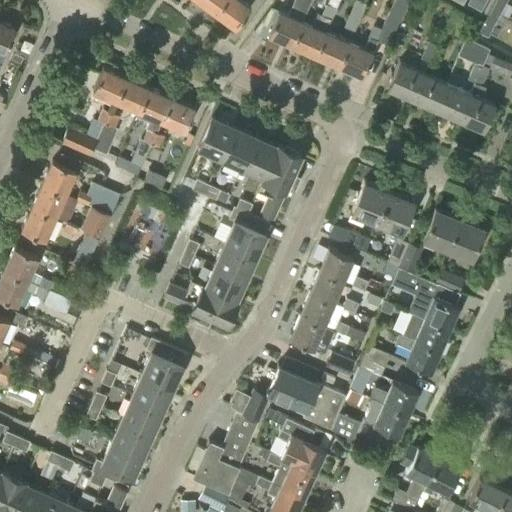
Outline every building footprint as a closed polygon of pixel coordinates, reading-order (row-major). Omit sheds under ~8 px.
[(199,0),(214,11),(221,0),(199,0)] [(242,0),(221,0),(214,11),(234,26),(250,5),(242,0)] [(291,43),(302,19),(310,0),(292,0),(287,12),(277,8),(266,32),(291,43)] [(335,7),(338,0),(327,0),(327,3),(325,3),(321,13),(317,12),(313,23),(302,19),(291,43),(314,53),(324,29),(327,30),(336,8),(335,7)] [(389,45),(408,0),(393,0),(381,28),(372,24),(368,35),(369,35),(364,46),(348,39),(337,63),(361,74),(376,40),(389,45)] [(354,30),(366,3),(358,0),(354,0),(343,25),(354,30)] [(480,9),(484,0),(467,0),(467,2),(480,9)] [(507,17),(511,8),(511,5),(506,2),(506,0),(495,0),(491,9),(499,13),(500,13),(507,17)] [(487,35),(499,13),(491,9),(479,31),(487,35)] [(0,64),(1,65),(7,52),(4,51),(14,27),(0,21),(0,64)] [(337,63),(348,39),(327,30),(324,29),(314,53),(337,63)] [(421,54),(420,56),(427,59),(434,42),(428,39),(421,54)] [(434,42),(427,59),(435,63),(435,62),(442,46),(434,42)] [(478,43),(471,59),(475,61),(476,59),(482,62),(483,63),(483,61),(487,53),(489,48),(478,43)] [(511,73),(511,63),(487,53),(483,61),(511,73)] [(410,96),(422,69),(398,58),(386,85),(410,96)] [(468,76),(474,79),(475,79),(482,62),(476,59),(475,61),(468,76)] [(470,90),(457,117),(481,128),(493,100),(480,94),(484,85),(480,83),(488,65),(483,63),(482,62),(475,79),(474,79),(469,90),(470,90)] [(115,101),(125,77),(102,67),(92,90),(115,101)] [(446,79),(422,69),(410,96),(434,107),(446,79)] [(137,110),(148,87),(125,77),(115,101),(137,110)] [(446,79),(434,107),(457,117),(470,90),(469,90),(447,80),(446,79)] [(140,166),(170,97),(148,87),(137,110),(135,115),(149,121),(146,127),(149,128),(143,140),(140,139),(131,161),(140,166)] [(184,130),(194,107),(170,97),(140,166),(141,166),(151,143),(160,147),(165,136),(156,132),(161,120),(184,130)] [(94,148),(110,111),(103,109),(99,119),(94,117),(87,134),(67,124),(60,140),(89,153),(92,147),(94,148)] [(106,153),(118,127),(114,125),(118,115),(110,111),(94,148),(106,153)] [(237,163),(251,132),(211,114),(197,145),(237,163)] [(262,174),(276,143),(251,132),(237,163),(262,174)] [(290,190),(294,181),(293,181),(297,174),(292,172),(301,152),(277,141),(276,143),(262,174),(256,188),(268,193),(260,210),(272,215),(285,188),(290,190)] [(65,192),(75,169),(52,159),(42,182),(65,192)] [(196,177),(192,186),(203,191),(207,182),(196,177)] [(377,222),(390,190),(365,180),(352,212),(377,222)] [(55,215),(65,192),(42,182),(32,204),(55,215)] [(215,196),(219,187),(207,182),(203,191),(215,196)] [(87,204),(91,194),(80,189),(75,198),(87,204)] [(402,232),(415,200),(390,190),(377,222),(402,232)] [(246,210),(251,201),(239,195),(234,205),(246,210)] [(80,226),(99,234),(109,212),(90,203),(80,226)] [(44,238),(55,215),(32,204),(21,228),(44,238)] [(258,246),(265,231),(264,231),(269,220),(246,210),(234,205),(233,204),(228,216),(233,219),(227,233),(258,246)] [(222,205),(219,211),(228,215),(231,209),(222,205)] [(449,248),(460,218),(436,208),(424,237),(449,248)] [(473,257),(485,228),(460,218),(449,248),(473,257)] [(78,225),(66,220),(62,228),(74,233),(78,225)] [(365,251),(370,239),(347,229),(342,241),(365,251)] [(247,271),(258,246),(227,233),(216,258),(247,271)] [(399,265),(409,241),(396,236),(386,260),(399,265)] [(189,237),(183,249),(193,253),(198,241),(189,237)] [(413,271),(422,247),(409,241),(399,265),(413,271)] [(26,278),(37,254),(14,244),(3,268),(26,278)] [(328,246),(318,269),(343,279),(353,256),(328,246)] [(193,253),(183,249),(178,260),(187,264),(193,253)] [(236,295),(247,271),(216,258),(205,282),(236,295)] [(414,310),(425,315),(450,326),(460,304),(437,294),(442,283),(421,274),(399,265),(391,284),(397,287),(404,285),(406,281),(414,284),(412,287),(418,290),(419,289),(423,290),(414,310)] [(38,284),(26,278),(3,268),(0,274),(0,294),(16,302),(23,286),(45,296),(43,300),(65,310),(71,298),(49,288),(38,283),(38,284)] [(459,289),(464,277),(441,268),(436,280),(459,289)] [(333,302),(334,301),(343,279),(318,269),(309,291),(333,302)] [(49,288),(53,279),(42,274),(38,283),(49,288)] [(364,289),(368,279),(355,274),(351,283),(364,289)] [(204,283),(191,277),(186,288),(169,281),(164,293),(191,305),(189,311),(197,315),(198,314),(205,317),(207,312),(227,321),(237,298),(236,297),(236,295),(205,282),(204,283)] [(333,302),(309,291),(299,312),(361,339),(365,330),(349,323),(348,324),(338,319),(343,306),(341,305),(342,304),(334,301),(333,302)] [(377,304),(381,296),(370,291),(366,299),(377,304)] [(365,313),(368,306),(358,302),(345,296),(342,304),(341,305),(343,306),(354,311),(355,309),(365,313)] [(390,312),(394,303),(394,302),(383,298),(379,308),(390,312)] [(451,326),(425,316),(414,311),(405,331),(441,347),(451,326)] [(361,339),(299,312),(289,335),(313,345),(314,345),(325,349),(334,328),(361,340),(361,339)] [(0,336),(8,318),(7,317),(0,313),(0,336)] [(441,347),(405,331),(402,330),(397,340),(412,346),(406,360),(431,371),(441,347)] [(173,382),(182,362),(187,351),(151,335),(145,347),(150,349),(142,368),(173,382)] [(9,347),(21,353),(25,343),(14,338),(9,347)] [(386,361),(391,351),(370,341),(365,352),(386,361)] [(347,372),(353,358),(330,349),(324,363),(347,372)] [(381,372),(386,361),(365,352),(360,362),(349,386),(356,390),(362,378),(363,378),(368,366),(381,372)] [(318,370),(284,356),(281,364),(277,363),(266,390),(306,407),(303,413),(331,425),(345,392),(314,379),(318,370)] [(3,361),(0,367),(0,369),(11,374),(14,366),(3,361)] [(110,383),(115,372),(106,368),(101,379),(110,383)] [(159,413),(173,382),(142,368),(128,399),(159,413)] [(0,377),(7,381),(11,374),(0,369),(0,377)] [(371,393),(374,394),(409,410),(419,388),(393,377),(389,388),(376,382),(371,393)] [(241,407),(249,392),(237,386),(229,401),(241,407)] [(257,419),(266,400),(269,393),(253,386),(241,412),(257,419)] [(96,390),(91,401),(100,405),(105,394),(96,390)] [(409,410),(374,394),(371,393),(374,395),(364,417),(399,433),(409,410)] [(146,442),(159,413),(128,399),(115,428),(146,442)] [(91,401),(86,412),(95,417),(100,405),(91,401)] [(353,438),(361,419),(339,409),(331,428),(353,438)] [(252,431),(257,419),(236,411),(231,422),(252,431)] [(278,434),(287,438),(279,454),(291,459),(315,470),(326,446),(310,438),(315,427),(287,414),(278,434)] [(247,443),(252,431),(231,422),(226,434),(247,443)] [(132,473),(146,442),(115,428),(101,459),(96,456),(91,468),(93,468),(105,474),(115,478),(120,467),(132,473)] [(13,443),(18,434),(6,429),(2,438),(13,443)] [(25,449),(29,439),(18,434),(13,443),(25,449)] [(242,454),(246,444),(247,443),(226,434),(221,445),(242,454)] [(228,488),(238,464),(242,454),(221,445),(207,440),(205,446),(206,446),(194,473),(227,488),(228,488)] [(40,444),(33,441),(30,448),(36,451),(40,444)] [(397,486),(393,495),(414,504),(422,488),(423,488),(427,478),(428,478),(439,452),(418,442),(416,445),(408,441),(399,460),(406,464),(405,467),(414,471),(405,490),(397,486)] [(57,463),(62,454),(50,449),(46,458),(57,463)] [(265,449),(261,457),(266,459),(267,458),(270,451),(265,449)] [(278,464),(271,479),(272,479),(280,483),(281,482),(291,459),(279,454),(270,450),(270,451),(267,458),(266,459),(278,464)] [(449,489),(462,464),(439,452),(428,478),(449,489)] [(69,468),(73,459),(62,454),(57,463),(69,468)] [(304,493),(315,470),(291,459),(281,482),(304,493)] [(238,464),(228,488),(225,495),(234,499),(247,506),(249,501),(240,497),(246,483),(253,486),(255,482),(268,488),(266,491),(275,495),(270,506),(282,511),(295,511),(304,493),(281,482),(280,483),(272,479),(259,473),(259,474),(238,464)] [(101,483),(105,474),(93,468),(89,478),(101,483)] [(9,511),(10,511),(24,481),(25,479),(1,469),(1,470),(0,471),(0,509),(5,511),(9,511)] [(494,510),(507,484),(481,471),(468,497),(494,510)] [(10,511),(35,511),(45,490),(24,481),(10,511)] [(226,492),(205,483),(201,493),(221,502),(224,495),(225,495),(228,488),(227,488),(226,492)] [(115,511),(125,490),(113,484),(106,501),(94,496),(88,510),(87,511),(115,511)] [(511,511),(511,486),(507,484),(494,510),(492,511),(511,511)] [(61,511),(67,500),(45,490),(35,511),(61,511)] [(423,511),(413,507),(414,504),(393,495),(392,497),(404,503),(401,510),(394,507),(391,511),(423,511)] [(448,511),(454,500),(442,495),(434,511),(448,511)] [(194,511),(195,499),(180,499),(179,511),(194,511)] [(87,511),(88,510),(67,500),(61,511),(87,511)] [(228,503),(223,511),(237,511),(239,509),(228,503)]
